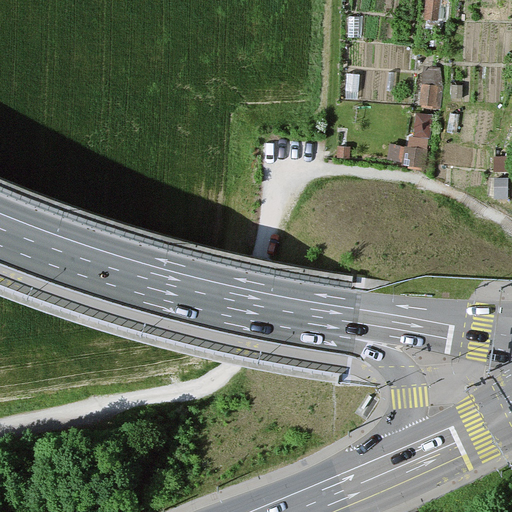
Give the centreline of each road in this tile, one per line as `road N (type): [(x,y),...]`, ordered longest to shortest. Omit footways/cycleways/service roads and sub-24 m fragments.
road 1 (track): [(308,167),(279,184),(233,360),(192,389),(71,408)]
road 2 (primary): [(0,215),(158,273),(291,304)]
road 3 (primary): [(291,304),(334,333),(386,349),(406,367),(407,435),(384,468)]
road 4 (primary): [(291,304),(511,344)]
road 5 (secondary): [(511,413),(384,468)]
